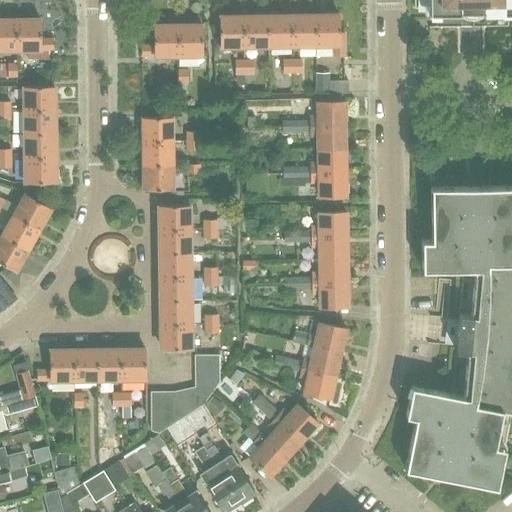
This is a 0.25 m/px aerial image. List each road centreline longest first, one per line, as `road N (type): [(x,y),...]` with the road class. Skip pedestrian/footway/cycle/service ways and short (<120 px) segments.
road 1 (residential): [(349,456),(375,411),(391,347),(389,0)]
road 2 (residential): [(22,327),(152,332),(149,199),(97,184)]
road 3 (residential): [(97,184),(98,0)]
road 4 (residential): [(22,327),(67,270),(88,229),(97,184)]
